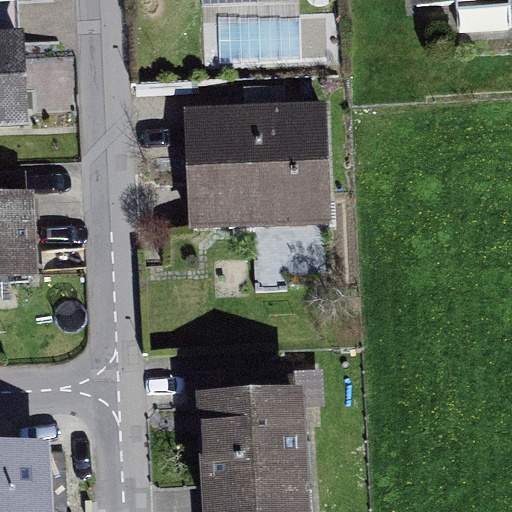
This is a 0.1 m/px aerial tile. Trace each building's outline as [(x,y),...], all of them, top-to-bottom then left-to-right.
[(0,44),(0,131),(25,130),(22,44),(0,44)] [(190,233),(326,227),(321,117),(185,123),(190,233)] [(0,278),(38,276),(34,206),(0,207),(0,278)] [(199,401),(204,511),(311,511),(306,396),(199,401)] [(0,456),(0,511),(47,511),(45,454),(0,456)]
